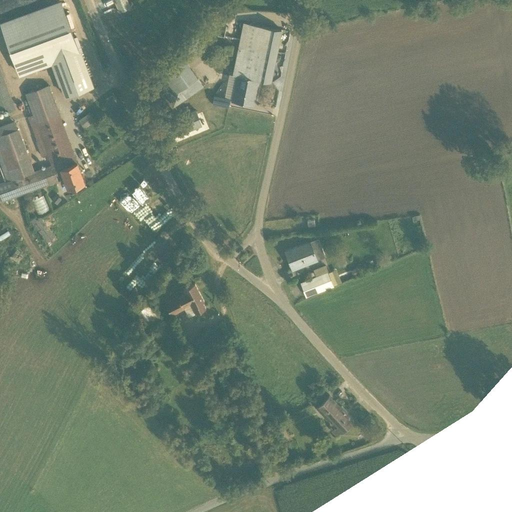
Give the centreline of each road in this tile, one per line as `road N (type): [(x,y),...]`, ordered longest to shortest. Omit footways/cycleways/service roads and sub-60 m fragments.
road 1 (residential): [(89,0),(183,212),(279,300)]
road 2 (residential): [(297,0),(298,33),(257,240),(279,300)]
road 3 (track): [(272,483),(219,287),(227,260)]
road 4 (residential): [(210,511),(272,483),(411,440)]
road 5 (residential): [(279,300),(411,440)]
